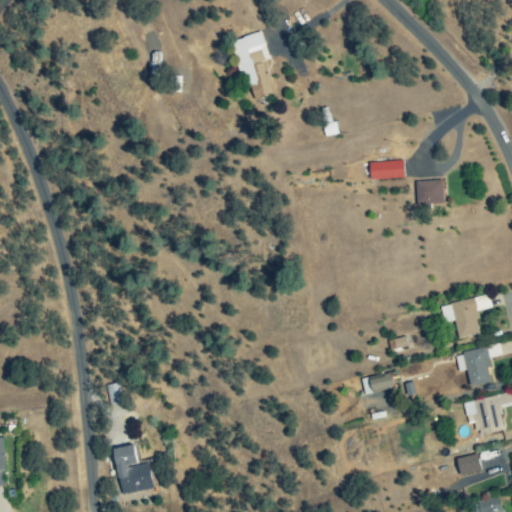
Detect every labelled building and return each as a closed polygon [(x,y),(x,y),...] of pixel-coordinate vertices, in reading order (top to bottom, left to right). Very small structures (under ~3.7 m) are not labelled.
[(245,50),(250,66),(263,61),(258,46),(245,50)] [(252,102),(270,96),(268,88),(271,86),(267,74),(264,75),(260,63),(242,69),(252,102)] [(367,164),(370,182),(403,178),(401,161),(367,164)] [(442,181),(413,182),(414,206),(442,205),(442,181)] [(479,335),(474,312),(490,309),(488,296),(449,304),(456,339),(479,335)] [(406,347),(404,337),(386,342),(389,352),(406,347)] [(467,388),(489,383),(486,370),(489,369),(487,359),(499,356),(497,345),(453,355),(457,372),(463,370),(467,388)] [(394,388),(390,372),(359,380),(363,396),(394,388)] [(461,403),(466,425),(474,423),(477,436),(503,431),(498,407),(511,404),(511,393),(511,392),(461,403)] [(119,496),(152,490),(148,464),(136,466),(132,447),(112,450),(119,496)] [(480,472),(475,455),(454,460),(459,478),(480,472)] [(473,511),(500,511),(498,498),(471,503),(473,511)]
